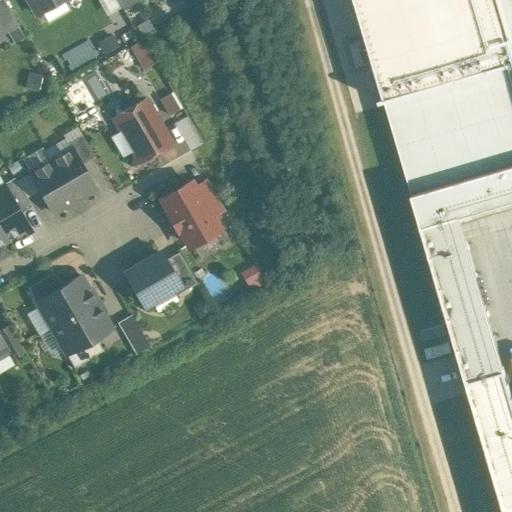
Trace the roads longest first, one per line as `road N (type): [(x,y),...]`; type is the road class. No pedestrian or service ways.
road 1 (unknown): [(322,0),(470,511)]
road 2 (unknown): [(0,400),(277,236)]
road 3 (residential): [(0,278),(131,200)]
